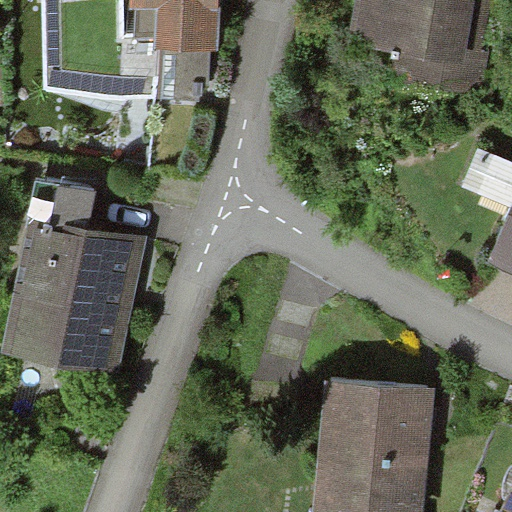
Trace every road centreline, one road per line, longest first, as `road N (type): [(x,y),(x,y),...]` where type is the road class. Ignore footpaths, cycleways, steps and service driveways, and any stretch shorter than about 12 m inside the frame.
road 1 (residential): [(114,511),(226,195)]
road 2 (residential): [(226,195),(511,345)]
road 3 (residential): [(226,195),(285,0)]
